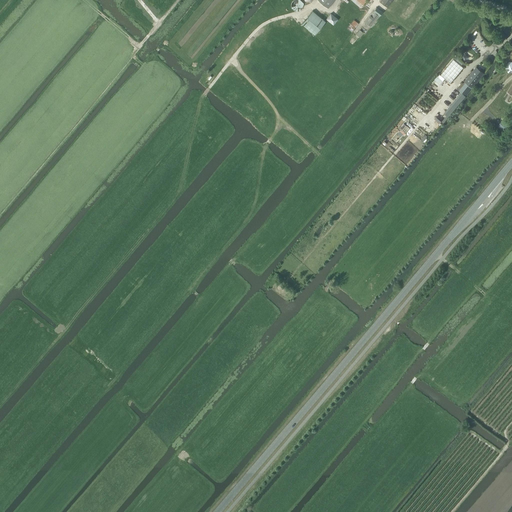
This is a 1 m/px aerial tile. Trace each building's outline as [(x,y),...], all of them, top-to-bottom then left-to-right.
[(301,6),(301,5),(301,4),(300,2),(300,1),(299,1),(298,0),(297,0),(294,0),(293,1),(292,2),(291,3),(291,4),(291,6),(292,7),(292,8),(293,9),(295,9),(296,10),(297,9),(298,9),(299,8),(300,7),(301,6)] [(328,8),(334,0),(317,0),(318,0),(328,8)] [(371,27),(382,12),(376,7),(365,22),(371,27)] [(315,34),(326,21),(313,10),(302,24),(315,34)] [(333,25),(338,19),(331,13),(326,19),(333,25)] [(352,32),(358,24),(354,20),(347,29),(352,32)] [(450,83),(463,67),(453,59),(440,75),(450,83)] [(466,82),(459,90),(461,91),(461,92),(466,95),(473,87),(484,73),(476,67),(465,81),(466,82)]
